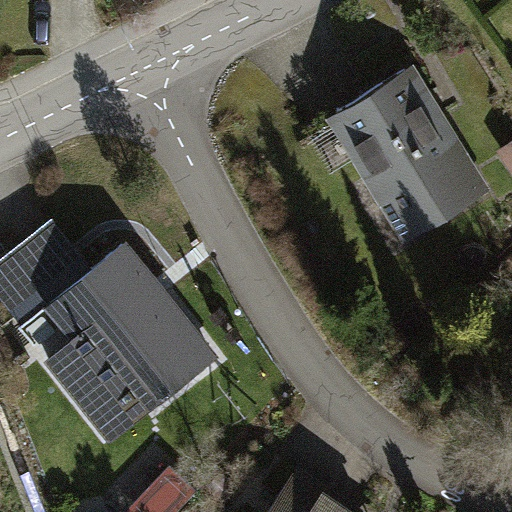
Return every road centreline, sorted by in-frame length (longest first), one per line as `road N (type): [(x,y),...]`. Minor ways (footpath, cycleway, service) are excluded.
road 1 (residential): [(141,74),(256,293),(314,377),(407,458),(511,502)]
road 2 (residential): [(0,142),(141,74)]
road 3 (residential): [(141,74),(278,0)]
